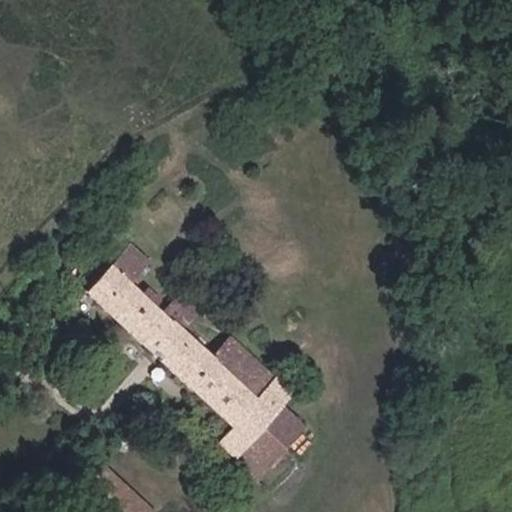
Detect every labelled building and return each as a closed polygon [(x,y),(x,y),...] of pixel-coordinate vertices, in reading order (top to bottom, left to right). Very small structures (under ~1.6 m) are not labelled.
[(124,240),(84,287),(122,322),(145,296),(134,286),(153,265),(124,240)] [(145,296),(122,322),(203,397),(228,369),(253,391),(271,369),(230,333),(209,357),(145,296)] [(228,369),(203,397),(231,423),(216,440),(235,459),(283,405),(294,392),(271,369),(253,391),(228,369)] [(256,478),(303,426),(283,405),(235,459),(256,478)] [(103,456),(77,486),(108,511),(112,511),(135,484),(103,456)] [(160,511),(164,509),(135,484),(112,511),(160,511)]
